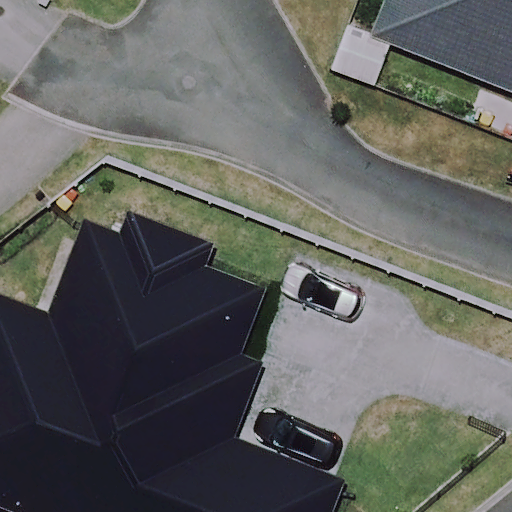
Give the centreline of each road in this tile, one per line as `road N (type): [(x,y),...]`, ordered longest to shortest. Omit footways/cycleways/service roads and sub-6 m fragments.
road 1 (residential): [(511,230),(326,156),(196,53)]
road 2 (residential): [(76,70),(138,87),(196,53)]
